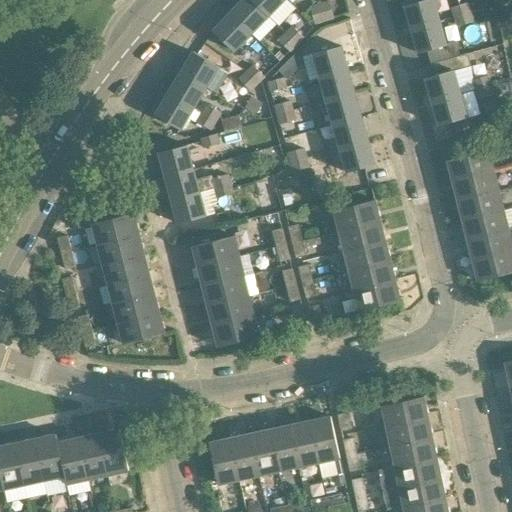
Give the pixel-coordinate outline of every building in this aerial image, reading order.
[(268,17),(250,0),(243,0),(230,13),(251,34),(268,17)] [(285,0),(250,0),(268,17),(285,0)] [(427,0),(405,6),(411,31),(440,23),(433,0),(427,0)] [(329,3),(319,6),(323,22),(334,19),(329,3)] [(454,18),(472,14),(468,3),(451,8),(454,18)] [(323,22),(319,6),(308,9),(313,25),(323,22)] [(251,34),(230,13),(213,31),(234,52),(251,34)] [(474,22),(472,14),(454,18),(457,27),(474,22)] [(440,23),(411,31),(418,55),(446,47),(440,23)] [(293,26),(285,33),(298,46),(305,39),(293,26)] [(298,46),(285,33),(278,40),(291,53),(298,46)] [(312,56),(319,80),(348,72),(342,47),(312,56)] [(283,56),(279,52),(274,56),(279,61),(283,56)] [(193,53),(180,74),(205,89),(217,67),(193,53)] [(295,54),(278,71),(287,80),(304,63),(295,54)] [(221,65),(210,85),(221,91),(232,72),(221,65)] [(253,65),(246,72),(259,85),(266,77),(253,65)] [(432,103),(460,95),(453,71),(425,79),(432,103)] [(259,85),(246,72),(239,79),(251,92),(259,85)] [(348,72),(319,80),(326,103),(355,95),(348,72)] [(205,89),(180,74),(168,95),(193,109),(205,89)] [(475,91),(491,87),(488,77),(472,81),(475,91)] [(269,91),(287,87),(285,78),(267,83),(269,91)] [(499,86),(502,99),(511,96),(511,83),(511,84),(499,86)] [(491,87),(475,91),(477,101),(493,96),(491,87)] [(193,109),(168,95),(156,116),(180,130),(193,109)] [(355,95),(326,103),(332,126),(361,118),(355,95)] [(460,95),(432,103),(439,127),(467,119),(460,95)] [(251,97),(244,108),(256,115),(263,104),(251,97)] [(274,106),(277,116),(294,111),(291,101),(274,106)] [(207,104),(201,112),(217,123),(223,114),(207,104)] [(294,111),(277,116),(280,125),(297,120),(294,111)] [(217,123),(201,112),(196,121),(212,131),(217,123)] [(361,118),(332,126),(339,150),(368,141),(361,118)] [(203,149),(221,144),(218,134),(201,139),(203,149)] [(368,141),(339,150),(346,174),(375,166),(368,141)] [(159,154),(165,178),(193,171),(186,147),(159,154)] [(287,153),(289,163),(307,158),(305,149),(287,153)] [(452,182),(494,172),(488,151),(447,162),(452,182)] [(307,158),(289,163),(292,172),(310,167),(307,158)] [(193,171),(165,178),(172,202),(199,195),(215,191),(231,187),(229,176),(208,182),(207,179),(195,182),(193,171)] [(499,193),(494,172),(452,182),(458,203),(499,193)] [(231,187),(215,191),(217,199),(233,195),(231,187)] [(264,212),(284,208),(280,191),(261,196),(264,212)] [(499,193),(458,203),(462,222),(503,212),(499,193)] [(199,195),(172,202),(178,225),(205,218),(199,195)] [(283,198),(285,208),(292,206),(290,196),(283,198)] [(334,211),(339,232),(380,222),(375,201),(334,211)] [(99,246),(140,236),(134,214),(107,221),(103,206),(75,213),(79,229),(93,226),(99,246)] [(503,212),(462,222),(467,243),(509,233),(503,212)] [(380,222),(339,232),(344,252),(385,242),(380,222)] [(293,243),(304,240),(300,224),(290,227),(293,243)] [(277,247),(287,244),(283,228),(273,231),(277,247)] [(511,246),(509,233),(467,243),(472,262),(511,252),(511,246)] [(58,239),(62,254),(72,251),(68,236),(58,239)] [(104,266),(145,255),(140,236),(99,246),(104,266)] [(192,247),(198,268),(238,258),(233,237),(192,247)] [(304,240),(305,249),(321,245),(319,237),(304,240)] [(304,240),(293,243),(297,258),(307,255),(304,240)] [(385,242),(344,252),(349,272),(390,261),(385,242)] [(291,260),(287,244),(277,247),(280,262),(291,260)] [(72,251),(62,254),(66,270),(76,267),(72,251)] [(511,252),(472,262),(477,283),(511,274),(511,252)] [(109,285),(150,275),(145,255),(104,266),(109,285)] [(238,258),(198,268),(203,288),(243,278),(238,258)] [(390,261),(349,272),(354,292),(395,281),(390,261)] [(303,281),(313,279),(309,264),(299,267),(303,281)] [(287,286),(297,283),(293,268),(283,271),(287,286)] [(114,305),(155,294),(150,275),(109,285),(114,305)] [(63,280),(66,295),(76,292),(73,278),(63,280)] [(243,278),(203,288),(208,308),(248,297),(243,278)] [(317,296),(313,279),(303,281),(307,299),(317,296)] [(395,281),(354,292),(359,313),(400,302),(395,281)] [(297,283),(287,286),(291,302),(301,300),(297,283)] [(76,292),(66,295),(71,311),(81,308),(76,292)] [(119,324),(160,314),(155,294),(114,305),(119,324)] [(248,297),(208,308),(212,327),(253,317),(248,297)] [(313,324),(323,321),(319,305),(309,308),(313,324)] [(297,328),(307,325),(303,310),(293,312),(297,328)] [(160,314),(119,324),(124,345),(165,335),(160,314)] [(78,318),(82,334),(93,331),(89,316),(78,318)] [(253,317),(212,327),(218,348),(259,338),(253,317)] [(93,331),(82,334),(86,349),(96,346),(93,331)] [(386,428),(428,419),(424,398),(382,407),(386,428)] [(341,432),(351,430),(348,414),(338,416),(341,432)] [(330,418),(309,422),(318,464),(339,459),(330,418)] [(391,448),(432,439),(428,419),(386,428),(391,448)] [(318,464),(309,422),(289,427),(298,468),(318,464)] [(298,468),(289,427),(269,431),(278,472),(298,468)] [(100,435),(109,476),(129,471),(120,430),(100,435)] [(278,472),(269,431),(249,435),(258,476),(278,472)] [(109,476),(100,435),(79,439),(88,480),(109,476)] [(258,476),(249,435),(230,439),(239,481),(258,476)] [(65,476),(58,444),(57,436),(36,441),(45,480),(65,476)] [(88,480),(79,439),(58,444),(65,476),(67,485),(88,480)] [(239,481),(230,439),(209,444),(217,485),(239,481)] [(437,459),(432,439),(391,448),(395,468),(437,459)] [(343,442),(346,457),(356,455),(353,440),(343,442)] [(45,480),(36,441),(16,445),(24,484),(45,480)] [(24,484),(16,445),(0,448),(0,470),(4,489),(24,484)] [(356,455),(346,457),(350,473),(360,471),(356,455)] [(437,459),(395,468),(379,471),(384,491),(441,479),(437,459)] [(351,481),(355,497),(365,495),(362,479),(351,481)] [(388,511),(403,508),(445,499),(441,479),(384,491),(388,511)] [(328,498),(335,496),(333,487),(326,488),(328,498)] [(326,498),(328,509),(344,505),(341,495),(335,496),(328,498),(326,498)] [(365,495),(355,497),(357,511),(361,511),(369,511),(365,495)] [(275,509),(285,507),(283,498),(273,500),(275,509)] [(328,509),(326,498),(310,501),(313,511),(328,509)] [(404,511),(448,511),(445,499),(403,508),(404,511)] [(286,507),(287,511),(303,511),(302,503),(286,507)]
